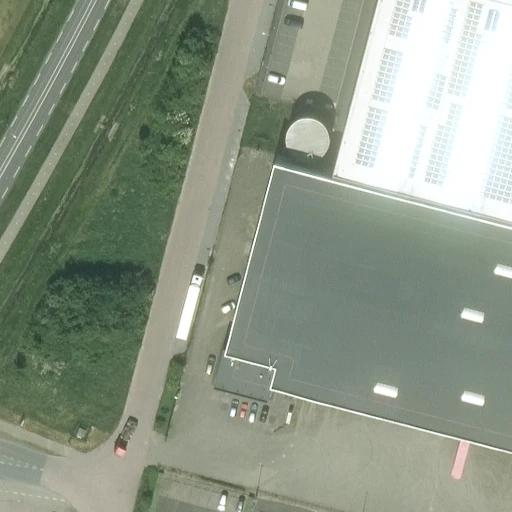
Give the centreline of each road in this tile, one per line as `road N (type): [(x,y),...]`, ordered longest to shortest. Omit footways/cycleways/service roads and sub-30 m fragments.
road 1 (unclassified): [(252,0),(120,491)]
road 2 (unknown): [(179,448),(248,178)]
road 3 (unknown): [(179,448),(438,511)]
road 4 (primary): [(91,0),(0,170)]
